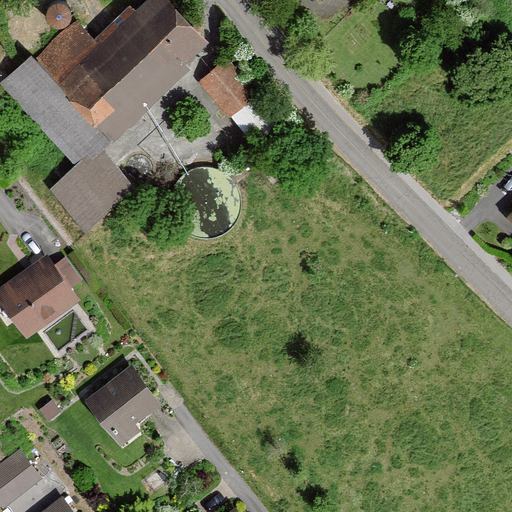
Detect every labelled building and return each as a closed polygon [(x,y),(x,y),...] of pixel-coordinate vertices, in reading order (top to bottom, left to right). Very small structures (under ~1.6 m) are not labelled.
[(205,48),(159,0),(135,0),(94,39),(76,21),(0,92),(70,166),(44,190),(82,230),(131,184),(98,148),(205,48)] [(255,95),(222,59),(193,85),(226,121),(255,95)] [(511,205),(501,217),(511,228),(511,205)] [(46,257),(0,288),(0,304),(23,338),(77,302),(46,257)] [(127,366),(81,403),(112,442),(159,405),(127,366)] [(42,475),(20,447),(0,462),(0,503),(2,506),(42,475)] [(77,511),(64,494),(40,511),(77,511)]
